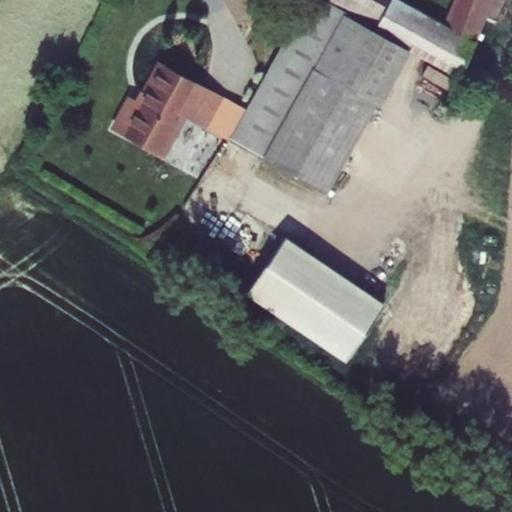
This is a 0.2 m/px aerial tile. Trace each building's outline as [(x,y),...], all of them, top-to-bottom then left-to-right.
[(331,0),(318,0),(239,143),(249,148),(331,0)] [(331,0),(249,148),(330,193),(377,104),(383,107),(399,75),(414,48),(465,75),(495,0),(458,0),(447,27),(401,0),(331,0)] [(414,48),(399,75),(451,103),(465,75),(414,48)] [(229,100),(167,66),(146,104),(140,101),(123,132),(172,159),(194,118),(213,128),(229,100)] [(359,359),(397,300),(298,235),(260,294),(359,359)]
